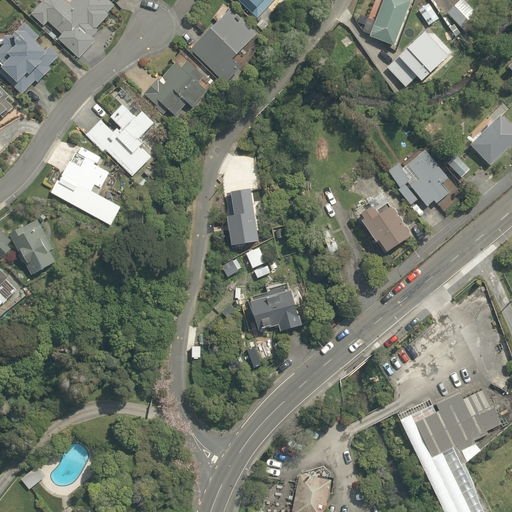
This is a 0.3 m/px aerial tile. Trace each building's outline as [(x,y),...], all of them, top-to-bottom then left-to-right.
[(58,42),(77,63),(127,18),(110,0),(72,0),(67,5),(61,0),(40,0),(29,10),(47,29),(52,24),(63,37),(58,42)] [(232,0),(255,19),(271,0),(232,0)] [(408,0),(375,0),(363,35),(391,46),(408,0)] [(439,17),(426,0),(415,9),(428,25),(439,17)] [(466,0),(454,0),(444,9),(463,32),(481,18),(466,0)] [(183,46),(221,83),(237,67),(230,59),(256,33),(226,3),(183,46)] [(1,74),(20,97),(39,81),(42,85),(67,64),(32,23),(0,49),(0,56),(9,67),(1,74)] [(448,54),(422,23),(389,50),(414,81),(448,54)] [(511,49),(501,58),(511,71),(511,49)] [(154,96),(172,116),(185,104),(188,107),(211,85),(190,63),(154,96)] [(0,89),(0,129),(20,112),(0,89)] [(154,116),(138,101),(129,110),(117,99),(106,111),(116,120),(109,128),(99,118),(85,133),(131,177),(154,153),(136,136),(154,116)] [(511,122),(499,107),(463,138),(485,164),(511,140),(511,122)] [(98,155),(78,143),(57,141),(43,163),(55,171),(45,190),(106,224),(119,204),(94,188),(106,170),(94,162),(98,155)] [(405,180),(424,205),(431,199),(433,201),(446,191),(438,180),(445,175),(420,144),(386,171),(397,186),(405,180)] [(471,171),(455,153),(444,163),(459,181),(471,171)] [(364,198),(350,208),(381,252),(407,234),(383,200),(371,208),(364,198)] [(33,215),(4,234),(34,279),(56,264),(49,252),(55,248),(33,215)] [(0,267),(1,270),(18,259),(0,231),(0,267)] [(231,255),(218,264),(226,276),(240,267),(231,255)] [(0,300),(13,288),(0,273),(0,300)] [(240,295),(250,328),(276,320),(277,327),(297,321),(285,281),(240,295)] [(508,392),(511,384),(511,382),(497,374),(492,384),(508,392)] [(426,418),(415,423),(432,458),(456,446),(459,452),(462,451),(475,445),(476,444),(474,441),(489,435),(487,432),(501,425),(484,389),(463,400),(460,393),(436,404),(439,411),(426,418)] [(415,423),(426,418),(422,410),(400,421),(444,511),(487,511),(465,464),(467,462),(462,451),(459,452),(456,446),(432,458),(415,423)] [(475,445),(462,451),(467,462),(481,450),(475,445)] [(325,511),(332,480),(299,474),(291,511),(325,511)]
